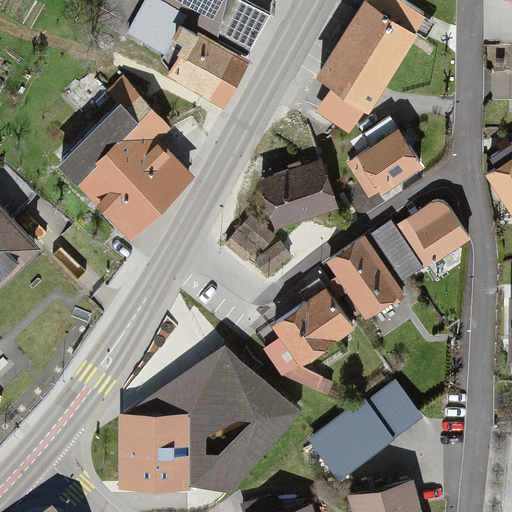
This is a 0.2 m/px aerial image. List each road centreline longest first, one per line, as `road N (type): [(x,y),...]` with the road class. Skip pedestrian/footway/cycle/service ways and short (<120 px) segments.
road 1 (primary): [(310,0),(178,241),(38,454)]
road 2 (residential): [(467,511),(486,260),(467,169),(469,0)]
